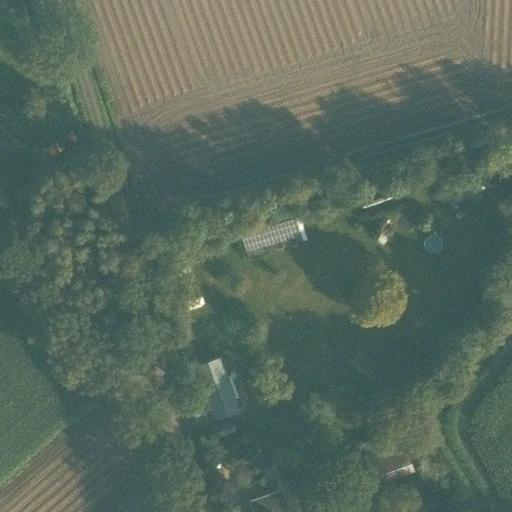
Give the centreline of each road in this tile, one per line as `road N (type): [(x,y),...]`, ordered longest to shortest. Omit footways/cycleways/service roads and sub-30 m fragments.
road 1 (unclassified): [(180,407),(61,0)]
road 2 (unclassified): [(180,407),(115,349),(0,182)]
